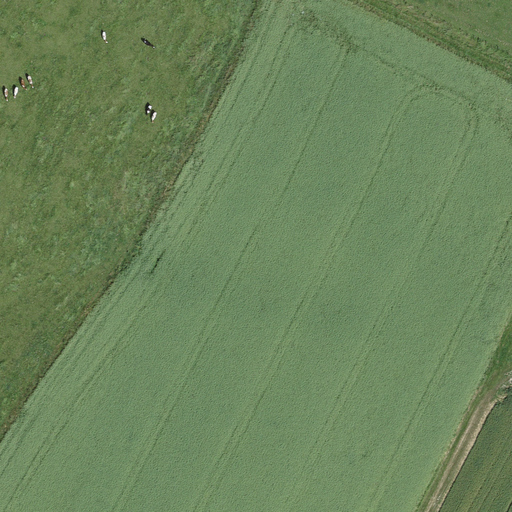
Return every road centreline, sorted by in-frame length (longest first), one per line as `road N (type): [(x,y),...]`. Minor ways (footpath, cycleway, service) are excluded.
road 1 (track): [(418,511),(511,328)]
road 2 (track): [(511,58),(399,0)]
